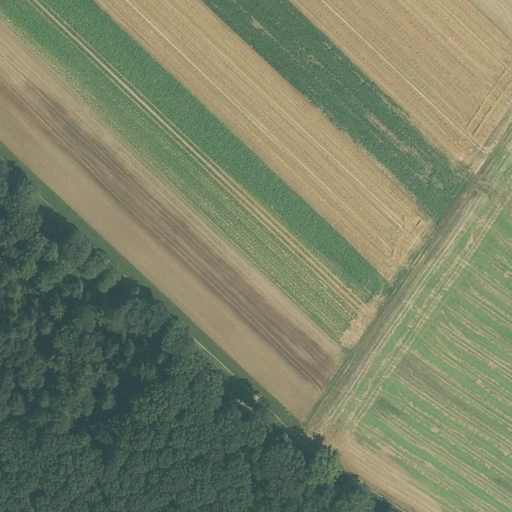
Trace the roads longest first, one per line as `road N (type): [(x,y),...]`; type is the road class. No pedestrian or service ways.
road 1 (track): [(0,158),(292,433)]
road 2 (track): [(511,126),(292,433)]
road 3 (track): [(292,433),(405,511)]
